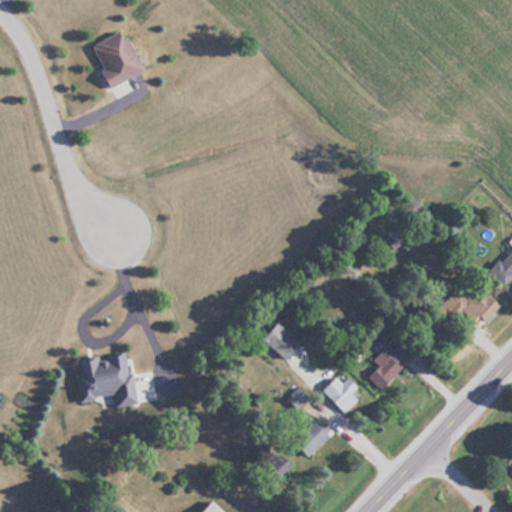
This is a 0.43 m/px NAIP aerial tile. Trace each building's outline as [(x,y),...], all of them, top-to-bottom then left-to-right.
[(106,86),(138,68),(116,28),(84,47),(106,86)] [(459,304),(444,299),(439,313),(454,318),(459,304)] [(279,358),(295,341),(273,321),(257,339),(279,358)] [(369,359),(374,364),(363,375),(376,388),(407,356),(394,344),(390,348),(385,343),(369,359)] [(68,359),(75,407),(129,401),(123,352),(68,359)] [(356,397),(350,390),(353,388),(343,376),(337,381),(332,376),(317,388),(338,413),(356,397)] [(326,433),(310,417),(287,440),(302,456),(326,433)] [(220,511),(206,498),(192,511),(220,511)]
